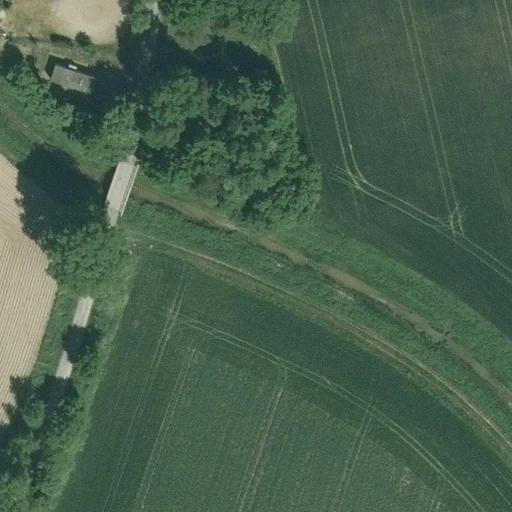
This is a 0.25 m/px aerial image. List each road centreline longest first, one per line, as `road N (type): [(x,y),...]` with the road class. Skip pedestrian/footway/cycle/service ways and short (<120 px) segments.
road 1 (track): [(110,218),(16,511)]
road 2 (track): [(110,218),(140,117),(145,0)]
